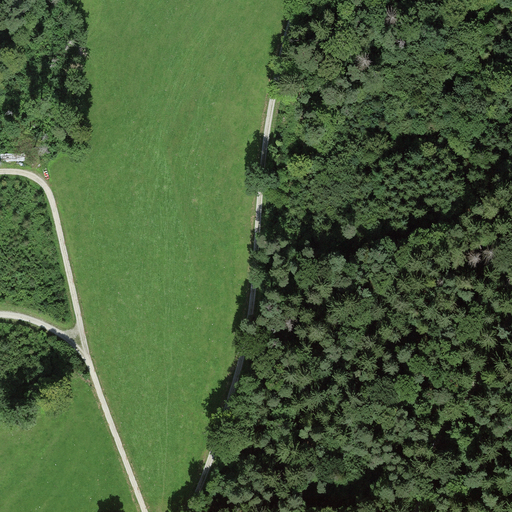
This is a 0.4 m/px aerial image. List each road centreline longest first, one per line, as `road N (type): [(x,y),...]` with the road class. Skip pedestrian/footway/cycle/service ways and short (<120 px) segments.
road 1 (track): [(299,0),(260,176),(238,381),(178,511)]
road 2 (track): [(0,314),(44,323),(87,352),(145,511)]
road 3 (track): [(260,176),(329,147),(477,133),(511,113)]
road 4 (track): [(0,171),(35,174),(47,188),(87,352)]
road 5 (track): [(511,324),(412,511)]
